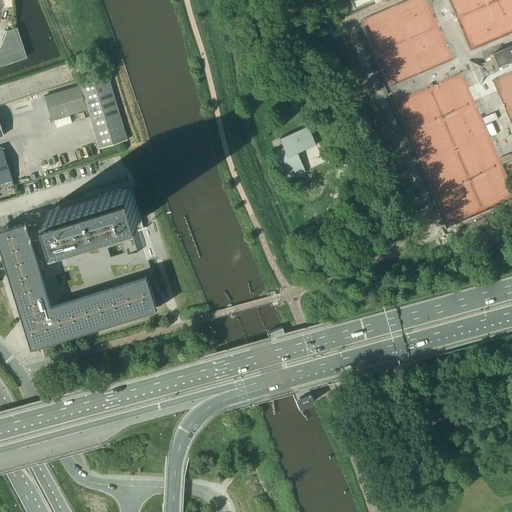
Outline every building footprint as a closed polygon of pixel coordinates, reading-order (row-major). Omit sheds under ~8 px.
[(496,29),(511,23),(511,0),(489,0),(484,13),(496,18),(496,29)] [(0,65),(26,57),(17,27),(7,30),(5,34),(4,37),(2,41),(1,44),(0,45),(0,65)] [(495,67),(511,60),(511,43),(503,48),(501,44),(481,52),(484,58),(490,56),(495,67)] [(452,77),(460,97),(466,95),(467,98),(471,97),(462,73),(452,77)] [(110,75),(45,95),(53,119),(89,108),(101,147),(129,138),(110,75)] [(495,112),(482,117),(484,124),(497,118),(495,112)] [(496,133),(492,124),(486,127),(490,136),(496,133)] [(276,151),(288,178),(307,171),(299,152),(318,144),(310,126),(282,137),(286,147),(276,151)] [(0,183),(13,179),(2,146),(0,147),(0,183)] [(511,155),(511,152),(500,157),(502,162),(511,158),(511,155)] [(57,246),(142,220),(141,217),(131,187),(130,184),(62,205),(46,210),(52,228),(56,243),(57,246)] [(51,305),(30,235),(26,222),(0,229),(0,243),(0,244),(1,245),(18,300),(18,301),(30,341),(32,347),(40,345),(59,339),(62,338),(158,308),(157,306),(149,282),(148,276),(147,275),(51,305)] [(233,320),(237,316),(233,305),(227,307),(232,320),(233,320)] [(311,393),(295,399),(300,409),(315,403),(311,393)]
